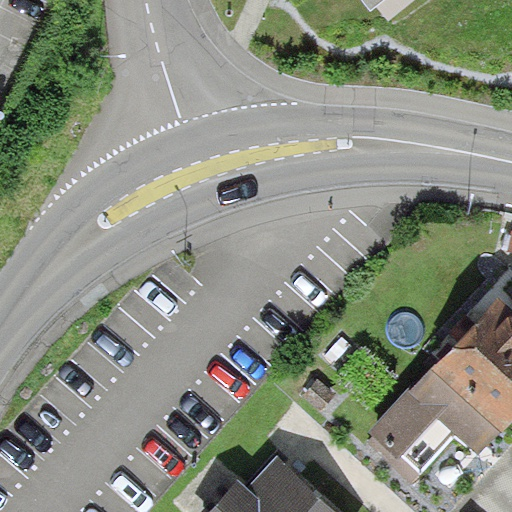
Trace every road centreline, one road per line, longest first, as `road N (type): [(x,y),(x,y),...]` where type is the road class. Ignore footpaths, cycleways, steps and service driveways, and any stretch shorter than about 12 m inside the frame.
road 1 (unclassified): [(201,171),(315,145),(398,145),(511,164)]
road 2 (unclassified): [(0,329),(83,236),(201,171)]
road 3 (residential): [(146,0),(201,171)]
